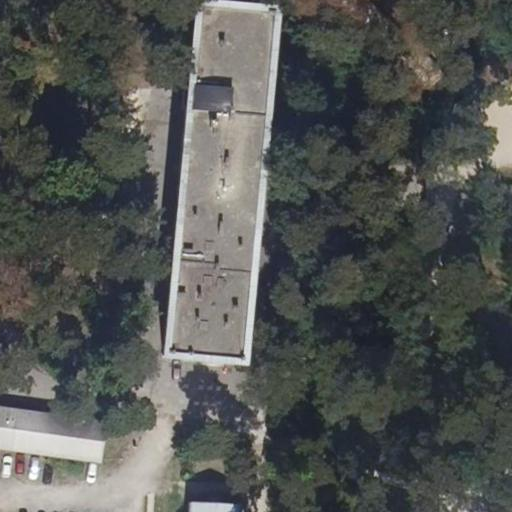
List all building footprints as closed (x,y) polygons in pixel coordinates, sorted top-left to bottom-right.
[(170,357),(248,364),(277,12),(199,6),(170,357)] [(511,56),(463,83),(468,101),(511,78),(511,56)] [(372,190),(386,221),(421,204),(414,189),(406,174),(372,190)] [(0,447),(7,448),(12,412),(0,410),(0,447)] [(12,412),(7,448),(99,460),(103,425),(12,412)] [(189,511),(238,511),(239,506),(190,503),(189,511)]
